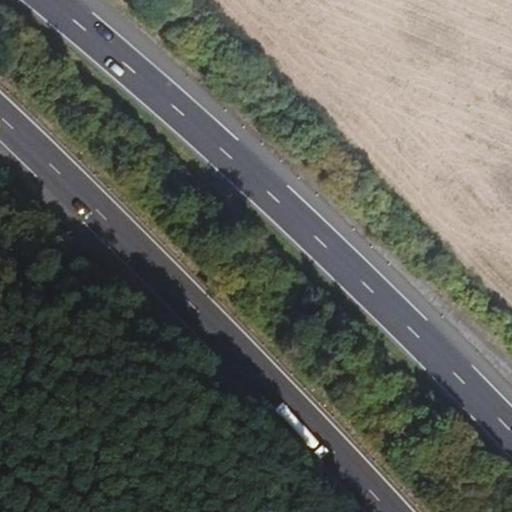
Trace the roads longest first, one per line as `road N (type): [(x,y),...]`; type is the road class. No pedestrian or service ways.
road 1 (trunk): [(511,440),(164,103),(42,0)]
road 2 (trunk): [(0,124),(382,511)]
